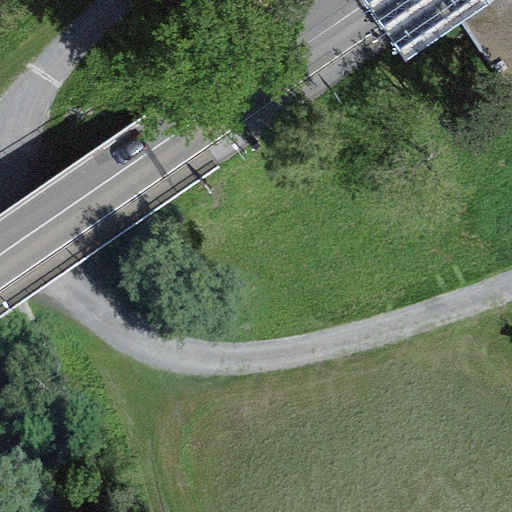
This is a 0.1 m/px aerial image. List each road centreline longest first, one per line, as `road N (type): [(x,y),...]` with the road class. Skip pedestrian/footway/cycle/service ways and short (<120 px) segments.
road 1 (track): [(511,289),(415,328),(262,360),(136,334),(72,285),(8,184),(64,67),(138,0)]
road 2 (secondary): [(191,126),(0,257)]
road 3 (secondary): [(191,126),(372,0)]
